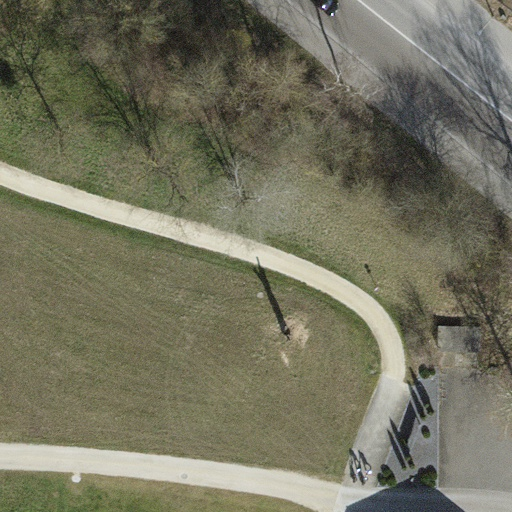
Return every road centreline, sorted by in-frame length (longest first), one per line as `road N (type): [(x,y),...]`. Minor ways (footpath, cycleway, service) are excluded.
road 1 (track): [(353,501),(394,386),(386,331),(365,305),(259,254),(0,172)]
road 2 (track): [(353,501),(268,481),(0,457)]
road 3 (primary): [(365,0),(511,117)]
road 4 (track): [(350,511),(353,501),(467,504)]
